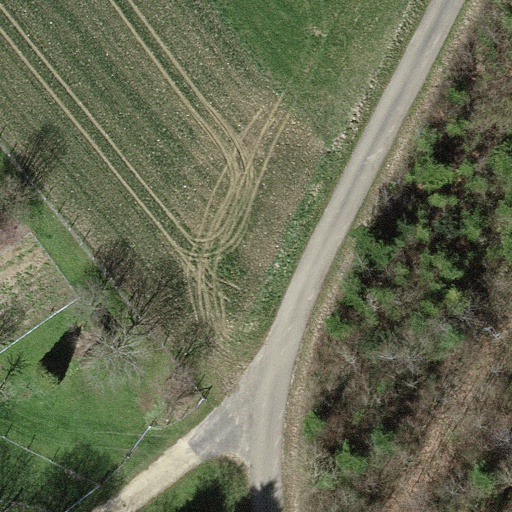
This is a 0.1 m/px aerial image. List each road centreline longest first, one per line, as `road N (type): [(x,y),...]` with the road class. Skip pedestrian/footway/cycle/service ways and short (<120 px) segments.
road 1 (track): [(270,511),(267,459),(291,329),(441,0)]
road 2 (track): [(110,511),(280,391)]
